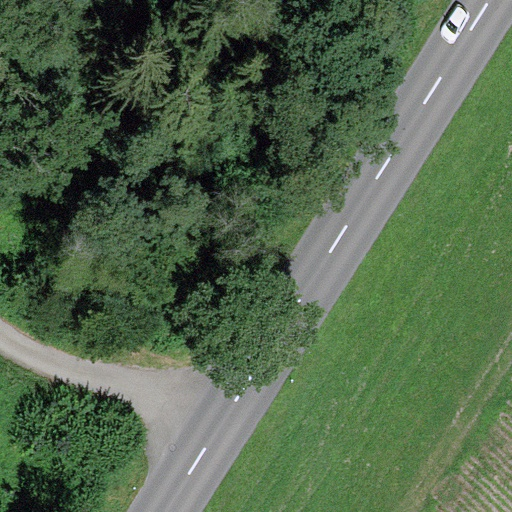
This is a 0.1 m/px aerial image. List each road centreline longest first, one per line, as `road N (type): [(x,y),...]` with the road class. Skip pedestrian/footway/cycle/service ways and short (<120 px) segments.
road 1 (tertiary): [(486,0),(164,511)]
road 2 (track): [(0,328),(229,408)]
